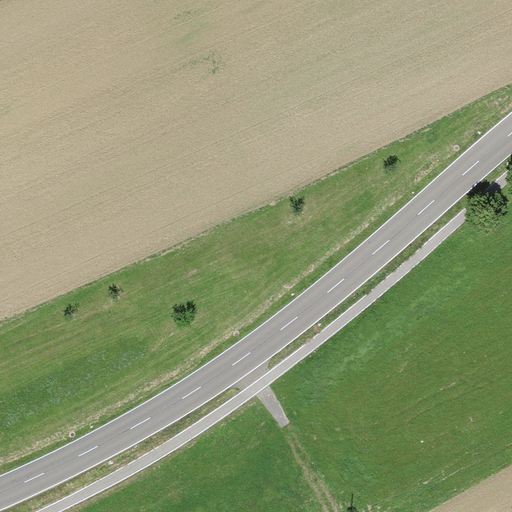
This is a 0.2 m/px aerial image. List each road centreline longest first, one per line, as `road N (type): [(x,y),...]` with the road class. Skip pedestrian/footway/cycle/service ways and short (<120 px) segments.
road 1 (secondary): [(511,139),(243,358),(178,401),(0,491)]
road 2 (track): [(243,358),(335,511)]
